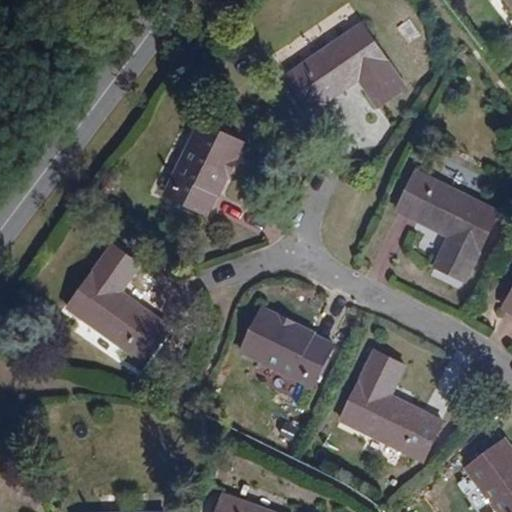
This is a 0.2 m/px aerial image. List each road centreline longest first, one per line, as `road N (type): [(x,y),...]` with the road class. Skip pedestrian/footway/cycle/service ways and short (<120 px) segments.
road 1 (residential): [(511,383),(295,267),(212,290)]
road 2 (tertiary): [(170,0),(0,227)]
